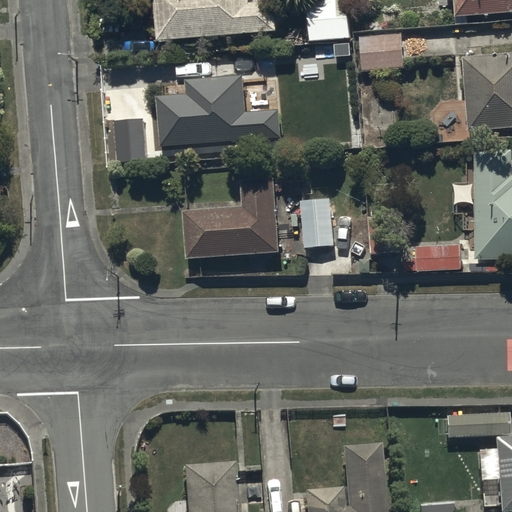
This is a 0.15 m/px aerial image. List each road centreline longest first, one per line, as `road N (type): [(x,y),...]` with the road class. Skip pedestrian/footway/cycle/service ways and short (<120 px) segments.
road 1 (residential): [(72,346),(511,337)]
road 2 (residential): [(41,0),(72,346)]
road 3 (residential): [(72,346),(87,511)]
